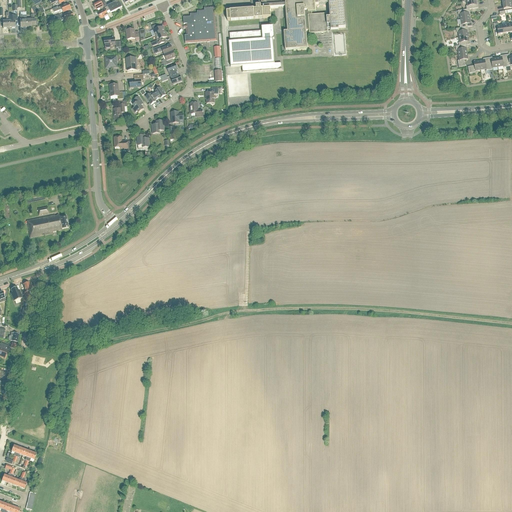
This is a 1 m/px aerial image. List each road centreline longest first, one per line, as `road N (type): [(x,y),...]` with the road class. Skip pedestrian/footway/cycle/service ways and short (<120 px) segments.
road 1 (track): [(511,323),(274,309),(68,351),(22,343)]
road 2 (residential): [(93,129),(131,127),(189,88),(162,6)]
road 3 (residential): [(2,427),(24,332),(46,281)]
road 4 (secondary): [(148,193),(209,143),(268,123)]
road 5 (secondary): [(394,108),(268,123)]
road 6 (secondary): [(268,123),(394,119)]
